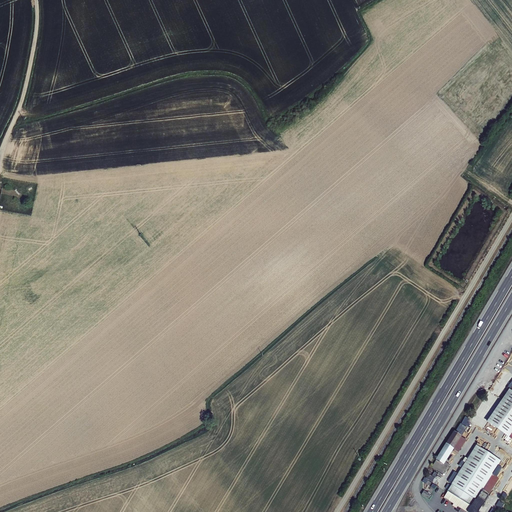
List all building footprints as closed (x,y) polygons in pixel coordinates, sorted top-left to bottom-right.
[(487,423),(511,439),(511,394),(508,392),(487,423)] [(456,433),(455,433),(436,462),(444,467),(446,463),(454,451),(462,438),(462,437),(456,433)] [(467,442),(462,438),(454,451),(459,454),(467,442)] [(492,476),(502,462),(476,446),(468,459),(466,458),(463,462),(465,463),(452,485),(444,498),(454,504),(453,506),(457,508),(458,506),(466,511),(480,511),(486,502),(485,502),(479,498),(492,476)] [(449,466),(446,463),(444,467),(436,462),(433,468),(444,475),(449,466)] [(422,482),(430,487),(427,492),(431,494),(436,486),(433,484),(436,478),(428,473),(422,482)] [(498,480),(492,476),(479,498),(485,502),(498,480)]
